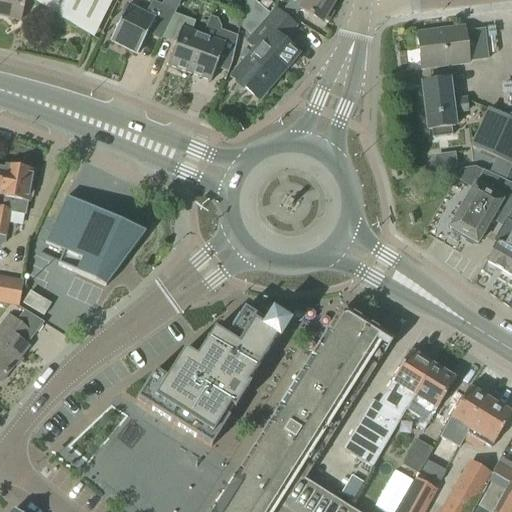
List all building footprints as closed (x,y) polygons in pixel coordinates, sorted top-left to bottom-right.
[(0,0),(0,17),(19,22),(23,4),(4,0),(0,0)] [(127,7),(109,43),(136,56),(143,42),(147,34),(160,41),(160,40),(172,16),(171,16),(172,14),(178,0),(163,0),(160,7),(151,3),(145,16),(127,7)] [(239,0),(226,0),(224,5),(235,10),(239,0)] [(251,39),(247,43),(255,50),(230,80),(253,100),(293,53),(279,41),(294,24),(276,8),(269,16),(249,0),(246,0),(240,30),(251,39)] [(327,21),(334,10),(329,7),(333,0),(292,0),(290,3),(299,8),(298,9),(320,22),(322,18),(327,21)] [(164,67),(186,75),(200,38),(199,38),(188,34),(192,23),(172,16),(160,40),(172,45),(164,67)] [(200,38),(186,75),(207,83),(216,60),(218,61),(230,65),(236,38),(225,34),(219,32),(220,29),(216,21),(212,19),(209,18),(202,37),(200,36),(200,38)] [(463,28),(415,33),(419,69),(467,64),(463,28)] [(429,139),(451,136),(450,128),(453,128),(452,113),(465,111),(464,98),(450,100),(447,79),(418,82),(424,131),(428,130),(429,139)] [(511,122),(486,111),(469,148),(494,159),(488,173),(504,181),(510,166),(511,162),(511,122)] [(0,237),(5,238),(10,215),(24,217),(27,204),(29,204),(29,201),(31,199),(33,193),(31,190),(34,173),(32,172),(3,167),(0,181),(0,237)] [(469,191),(446,230),(473,245),(487,220),(499,200),(493,197),(502,182),(480,172),(473,184),(470,189),(469,191)] [(65,199),(44,245),(63,254),(57,267),(105,289),(144,235),(65,199)] [(511,225),(505,222),(504,221),(491,242),(494,244),(483,262),(511,279),(511,225)] [(0,278),(0,303),(16,307),(21,282),(0,278)] [(27,293),(20,305),(41,317),(48,306),(34,297),(27,293)] [(154,373),(135,402),(151,412),(169,423),(177,428),(194,440),(195,439),(210,449),(228,421),(226,419),(231,411),(233,412),(249,388),(247,386),(275,341),(277,342),(288,325),(271,314),(264,325),(243,311),(237,319),(230,331),(225,339),(213,332),(208,339),(207,338),(198,352),(200,353),(195,360),(183,353),(181,355),(167,378),(165,381),(154,373)] [(351,511),(304,482),(393,342),(346,312),(338,314),(236,476),(235,475),(224,491),(226,492),(213,511),(212,511),(211,511),(351,511)] [(0,381),(25,349),(19,344),(27,333),(5,316),(0,323),(0,381)] [(339,447),(342,449),(369,465),(403,411),(431,365),(407,350),(389,379),(389,378),(374,402),(369,398),(339,447)] [(452,378),(431,365),(403,411),(420,421),(415,428),(420,431),(452,378)] [(450,418),(439,440),(458,450),(461,443),(456,440),(475,410),(478,411),(486,399),(479,395),(481,392),(469,384),(467,387),(448,417),(450,418)] [(456,440),(461,443),(478,453),(484,444),(489,446),(509,414),(486,399),(478,411),(475,410),(456,440)] [(432,451),(428,449),(415,442),(401,467),(417,476),(419,472),(425,462),(432,451)] [(488,476),(467,511),(511,511),(511,467),(499,460),(490,477),(488,476)] [(425,462),(419,472),(439,483),(445,473),(425,462)] [(467,511),(488,476),(468,465),(441,511),(467,511)] [(360,484),(349,478),(339,495),(351,501),(360,484)] [(414,481),(396,511),(423,511),(434,492),(414,481)]
